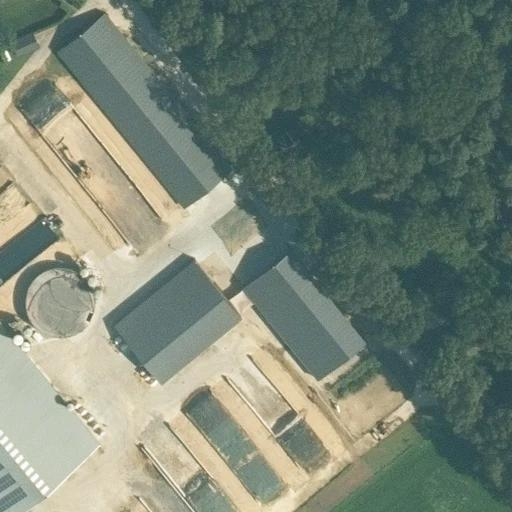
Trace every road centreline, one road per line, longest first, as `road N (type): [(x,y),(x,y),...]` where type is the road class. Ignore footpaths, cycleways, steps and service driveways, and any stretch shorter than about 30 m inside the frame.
road 1 (track): [(511,464),(120,0)]
road 2 (track): [(511,489),(393,349)]
